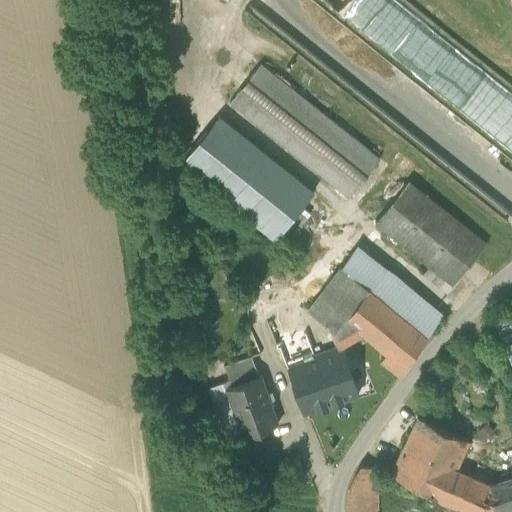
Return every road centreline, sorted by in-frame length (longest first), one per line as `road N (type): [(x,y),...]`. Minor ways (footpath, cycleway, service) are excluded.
road 1 (unclassified): [(335,511),(354,453),(478,298),(511,270)]
road 2 (unknown): [(255,333),(337,491)]
